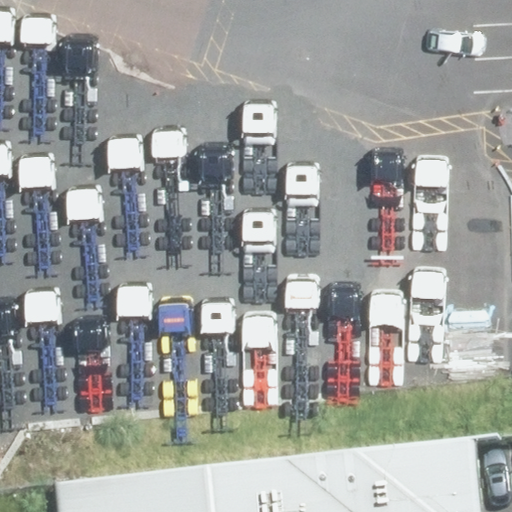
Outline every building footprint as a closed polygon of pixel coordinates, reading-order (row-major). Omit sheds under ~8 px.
[(0,320),(4,322),(10,304),(47,319),(81,231),(121,247),(122,245),(163,134),(84,109),(96,79),(19,49),(0,98),(0,320)] [(224,119),(175,101),(165,127),(163,134),(122,245),(172,263),(224,119)] [(285,308),(287,299),(356,322),(408,170),(338,146),(333,160),(281,144),(274,165),(248,156),(208,284),(285,308)] [(81,264),(64,312),(213,365),(230,316),(81,264)] [(355,332),(290,312),(277,351),(343,371),(355,332)] [(96,342),(0,350),(0,456),(105,447),(96,342)] [(221,383),(122,355),(109,402),(208,430),(221,383)] [(331,375),(258,366),(253,403),(326,412),(331,375)] [(468,511),(461,446),(27,495),(28,511),(468,511)]
